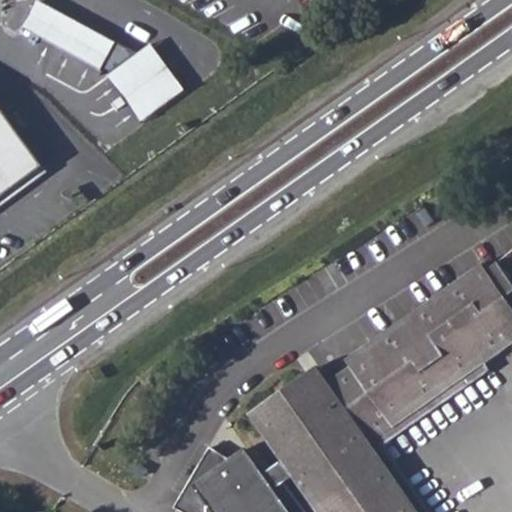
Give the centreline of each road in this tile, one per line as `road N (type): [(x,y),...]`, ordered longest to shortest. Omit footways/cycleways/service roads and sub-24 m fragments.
road 1 (secondary): [(0,396),(511,37)]
road 2 (secondary): [(503,0),(0,356)]
